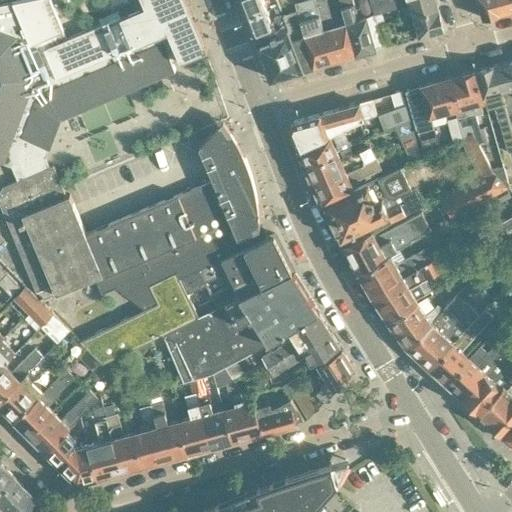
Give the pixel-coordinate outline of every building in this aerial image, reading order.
[(0,75),(2,80),(0,84),(0,161),(11,165),(14,172),(46,159),(45,157),(49,146),(50,147),(61,117),(175,69),(171,59),(179,55),(180,60),(205,49),(208,48),(187,0),(143,0),(145,5),(137,9),(120,16),(101,24),(67,39),(63,30),(50,0),(11,0),(12,1),(0,2),(0,75)] [(263,0),(240,0),(256,39),(256,40),(270,78),(306,68),(289,28),(285,17),(281,15),(275,17),(274,21),(272,22),(263,0)] [(334,60),(316,0),(304,0),(306,8),(284,14),(285,17),(289,28),(306,68),(334,60)] [(316,0),(334,60),(356,53),(348,23),(336,27),(328,0),(316,0)] [(356,53),(384,45),(378,25),(375,15),(360,19),(354,0),(340,0),(348,23),(356,53)] [(410,5),(413,16),(439,9),(436,0),(384,0),(372,3),(375,15),(410,5)] [(477,0),(483,18),(502,12),(498,0),(477,0)] [(511,0),(498,0),(502,12),(511,9),(511,0)] [(391,22),(378,25),(384,45),(444,28),(439,9),(413,16),(416,25),(394,31),(391,22)] [(511,64),(511,60),(493,65),(509,123),(511,121),(511,64)] [(493,65),(476,69),(485,101),(487,110),(494,108),(506,150),(511,148),(511,134),(509,123),(493,65)] [(462,108),(455,110),(457,115),(459,123),(465,138),(474,134),(479,144),(489,141),(485,126),(480,127),(477,115),(483,113),(480,103),(485,101),(476,69),(453,76),(462,108)] [(430,117),(455,110),(462,108),(453,76),(421,85),(430,117)] [(407,88),(405,89),(417,132),(433,128),(430,117),(421,85),(407,89),(407,88)] [(293,121),(290,126),(295,141),(298,148),(359,121),(378,114),(406,104),(403,94),(402,91),(402,90),(373,98),(293,121)] [(406,104),(378,114),(384,131),(395,126),(410,119),(406,104)] [(462,139),(465,138),(459,123),(457,115),(448,118),(455,143),(462,139)] [(249,168),(245,157),(241,147),(238,142),(235,138),(233,133),(230,128),(227,124),(223,119),(199,146),(210,172),(213,179),(86,233),(103,273),(95,276),(103,292),(116,288),(147,307),(80,339),(87,346),(101,361),(102,362),(164,332),(201,314),(191,292),(209,284),(203,267),(275,233),(275,232),(268,235),(261,238),(257,230),(260,228),(259,222),(258,208),(256,193),(254,185),(253,178),(249,168)] [(410,119),(395,126),(403,145),(416,139),(410,119)] [(359,121),(298,148),(305,166),(337,152),(350,146),(348,139),(364,132),(359,121)] [(465,138),(462,139),(469,152),(480,147),(479,144),(474,134),(465,138)] [(416,139),(403,145),(411,163),(421,158),(416,139)] [(305,166),(314,184),(375,159),(370,146),(340,158),(337,152),(305,166)] [(1,186),(0,188),(0,206),(36,291),(43,298),(55,293),(95,276),(103,273),(86,233),(70,193),(67,195),(63,187),(54,165),(50,166),(46,159),(14,172),(17,180),(1,186)] [(324,204),(347,193),(353,190),(350,182),(380,170),(375,159),(314,184),(324,204)] [(491,167),(494,173),(507,188),(509,188),(502,164),(491,167)] [(347,193),(324,204),(340,238),(341,238),(388,215),(391,221),(426,205),(420,193),(417,187),(413,178),(410,179),(404,166),(353,190),(347,193)] [(497,194),(507,188),(494,173),(483,179),(443,197),(453,219),(497,194)] [(507,188),(497,194),(501,200),(511,195),(507,188)] [(372,230),(343,244),(358,272),(390,254),(432,231),(422,212),(375,235),(372,230)] [(511,239),(511,215),(490,228),(494,235),(490,237),(499,253),(507,245),(511,239)] [(275,233),(203,267),(208,281),(221,275),(227,286),(213,293),(219,305),(293,270),(292,269),(275,233)] [(358,272),(371,293),(435,258),(428,246),(396,264),(390,254),(358,272)] [(385,315),(387,318),(417,301),(416,299),(425,294),(419,284),(442,271),(435,258),(371,293),(385,315)] [(21,285),(6,270),(0,276),(0,282),(11,294),(21,285)] [(293,270),(219,305),(213,308),(204,312),(201,314),(164,332),(167,338),(176,361),(184,381),(192,378),(203,376),(214,373),(225,367),(272,341),(289,330),(319,311),(293,270)] [(14,296),(28,311),(40,299),(25,285),(14,296)] [(440,312),(408,347),(430,367),(453,342),(478,315),(464,302),(456,294),(440,312)] [(417,301),(387,318),(388,319),(396,331),(408,347),(440,312),(436,306),(433,304),(427,295),(417,301)] [(53,312),(40,299),(28,311),(41,324),(53,312)] [(209,299),(200,304),(204,312),(213,308),(209,299)] [(485,308),(478,315),(453,342),(430,367),(446,381),(469,357),(461,350),(493,315),(485,308)] [(329,328),(319,311),(289,330),(294,338),(263,358),(268,366),(329,328)] [(40,325),(57,342),(70,329),(53,312),(41,324),(40,325)] [(311,363),(340,345),(329,328),(268,366),(275,376),(306,356),(311,363)] [(12,353),(0,341),(0,364),(3,361),(12,353)] [(469,357),(446,381),(478,411),(501,386),(511,374),(511,372),(505,366),(511,358),(511,354),(498,341),(489,351),(480,344),(469,357)] [(44,355),(0,399),(0,405),(3,408),(9,414),(9,415),(10,416),(15,420),(45,389),(35,380),(65,349),(57,342),(44,355)] [(3,361),(0,364),(0,399),(26,373),(44,355),(35,346),(11,369),(3,361)] [(101,361),(87,346),(79,354),(93,369),(101,361)] [(292,391),(308,418),(354,367),(342,348),(319,363),(329,379),(312,396),(299,375),(283,384),(288,393),(292,391)] [(225,367),(233,380),(244,374),(236,361),(225,367)] [(45,389),(15,420),(18,423),(20,425),(27,432),(28,433),(29,434),(52,410),(47,405),(66,385),(75,376),(66,367),(58,376),(45,389)] [(223,408),(232,440),(263,432),(256,406),(254,400),(247,402),(225,367),(214,373),(217,385),(226,382),(230,395),(232,394),(235,405),(223,408)] [(511,374),(501,386),(478,411),(491,422),(491,426),(495,430),(499,429),(502,433),(511,421),(511,374)] [(192,378),(211,446),(232,440),(223,408),(213,411),(207,389),(203,376),(192,378)] [(191,417),(180,420),(188,452),(211,446),(192,378),(187,380),(191,393),(185,394),(191,417)] [(158,388),(148,391),(166,458),(188,452),(180,420),(168,423),(158,388)] [(52,410),(29,434),(46,451),(65,431),(98,398),(89,390),(61,418),(52,410)] [(137,431),(134,432),(143,464),(166,458),(148,391),(137,394),(146,429),(137,431)] [(256,406),(263,432),(305,421),(292,398),(291,396),(271,405),(270,402),(256,406)] [(112,405),(104,407),(121,470),(143,464),(134,432),(123,435),(117,413),(114,414),(112,405)] [(101,440),(88,444),(97,476),(121,470),(104,407),(103,406),(94,408),(97,418),(95,419),(96,422),(101,440)] [(511,421),(502,433),(511,441),(511,421)] [(97,476),(88,444),(77,447),(73,443),(75,441),(65,431),(46,451),(77,482),(97,476)] [(329,511),(324,506),(322,508),(316,503),(331,487),(338,479),(337,478),(342,473),(345,467),(347,460),(349,460),(348,458),(331,462),(309,469),(286,476),(272,481),(245,491),(218,503),(197,511),(329,511)] [(0,493),(16,477),(1,463),(0,464),(0,493)] [(0,511),(12,511),(32,493),(16,477),(0,493),(0,503),(4,507),(0,510),(0,511)] [(44,511),(48,509),(32,493),(12,511),(44,511)]
